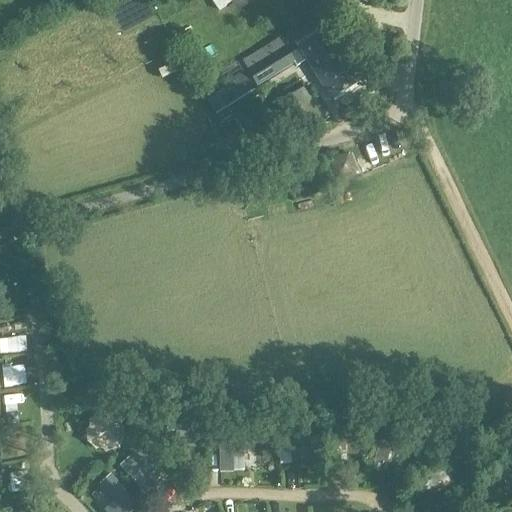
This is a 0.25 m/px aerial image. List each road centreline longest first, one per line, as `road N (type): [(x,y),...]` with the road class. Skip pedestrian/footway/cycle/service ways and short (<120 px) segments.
road 1 (unclassified): [(0,237),(400,122),(416,0)]
road 2 (track): [(511,313),(425,142),(400,122)]
